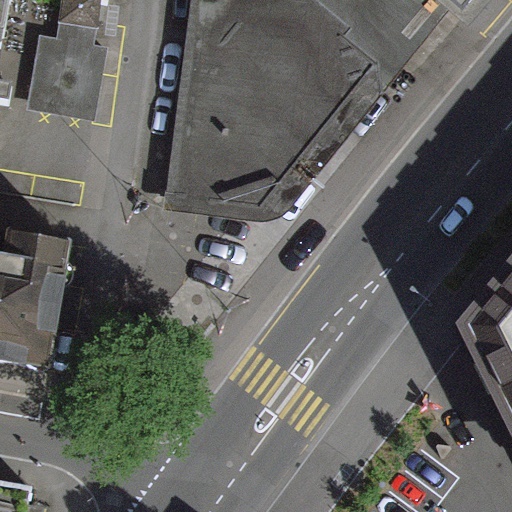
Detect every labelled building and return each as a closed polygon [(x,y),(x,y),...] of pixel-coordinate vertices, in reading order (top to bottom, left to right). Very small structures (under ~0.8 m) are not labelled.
[(191,0),(167,196),(262,211),(427,5),(420,0),(191,0)] [(420,0),(427,5),(458,32),(483,0),(420,0)] [(101,32),(57,25),(55,40),(38,38),(26,111),(99,123),(111,49),(99,46),(101,32)] [(0,366),(34,372),(55,254),(0,244),(0,246),(0,366)] [(511,266),(455,331),(511,449),(511,266)] [(30,511),(35,493),(0,485),(0,511),(30,511)]
